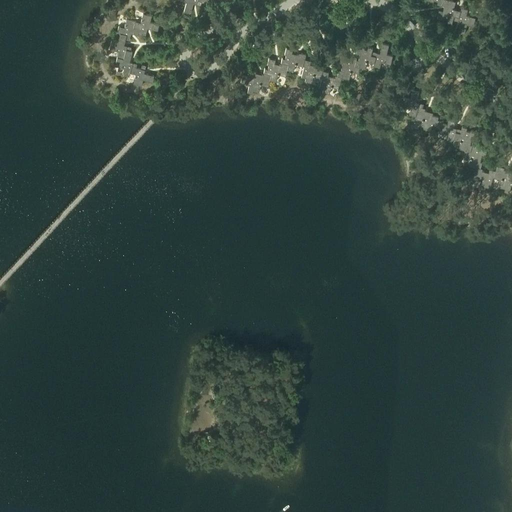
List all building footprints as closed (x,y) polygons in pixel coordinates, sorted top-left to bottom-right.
[(179,0),(185,2),(183,10),(190,12),(192,2),(199,4),(200,1),(202,1),(202,0),(179,0)] [(430,0),(434,1),(433,0),(436,0),(438,0),(437,4),(442,5),(442,4),(444,4),(442,11),(439,10),(437,17),(443,19),(444,18),(447,19),(447,21),(452,23),(453,19),(461,21),(457,32),(464,34),(467,24),(473,26),(475,17),(467,15),(468,10),(461,8),(461,10),(453,8),(456,1),(453,0),(430,0)] [(110,40),(108,49),(117,51),(114,66),(123,67),(122,74),(128,75),(129,72),(134,73),(132,83),(141,85),(142,79),(151,81),(153,74),(143,72),(145,65),(141,64),(140,68),(135,67),(136,63),(129,61),(131,51),(130,50),(130,46),(123,45),(124,40),(129,40),(130,33),(141,35),(142,33),(145,34),(147,27),(157,29),(158,23),(149,21),(151,14),(142,13),(140,22),(126,19),(124,27),(117,26),(116,33),(119,33),(117,42),(110,40)] [(242,75),(240,83),(248,85),(247,91),(252,92),(252,91),(258,92),(260,84),(268,86),(270,79),(276,81),(277,74),(285,75),(286,70),(293,71),(294,63),(303,65),(300,76),(304,77),(304,80),(311,82),(312,75),(321,77),(318,90),(329,93),(330,87),(338,88),(340,77),(348,78),(350,70),(357,72),(359,66),(366,67),(367,60),(375,62),(374,65),(380,66),(381,61),(391,63),(393,54),(386,53),(388,48),(381,47),(380,52),(372,50),(373,47),(368,46),(367,49),(363,48),(364,45),(357,44),(356,51),(359,52),(357,59),(356,58),(351,57),(350,59),(339,57),(338,62),(341,62),(340,68),(338,68),(336,74),(334,74),(334,76),(326,74),(327,71),(321,70),(323,63),(316,62),(316,65),(309,63),(310,59),(304,58),(305,53),(298,51),(298,53),(291,52),(291,48),(285,47),(284,53),(285,53),(284,57),(281,57),(280,62),(281,62),(280,64),(273,62),(274,58),(267,57),(266,64),(268,64),(267,68),(264,67),(262,74),(254,72),(253,74),(247,73),(246,76),(242,75)] [(403,97),(401,105),(410,108),(409,114),(414,115),(414,118),(422,120),(420,127),(426,128),(425,131),(430,132),(432,126),(439,128),(439,132),(448,134),(446,140),(452,142),(453,138),(460,140),(458,148),(465,150),(463,155),(471,157),(469,166),(475,167),(473,179),(480,180),(478,189),(484,190),(485,187),(490,188),(493,178),(502,180),(500,187),(507,189),(507,186),(511,187),(511,174),(511,175),(511,172),(511,171),(504,170),(504,169),(497,167),(496,171),(489,170),(488,173),(482,171),(483,164),(479,163),(481,154),(486,156),(488,149),(481,147),(480,149),(476,148),(477,145),(472,144),(470,144),(472,137),(474,137),(476,129),(462,126),(461,129),(454,127),(456,117),(449,115),(447,124),(442,123),(442,120),(438,119),(438,116),(432,115),(433,112),(425,110),(425,107),(423,107),(424,103),(416,101),(419,91),(412,89),(410,98),(403,97)]
